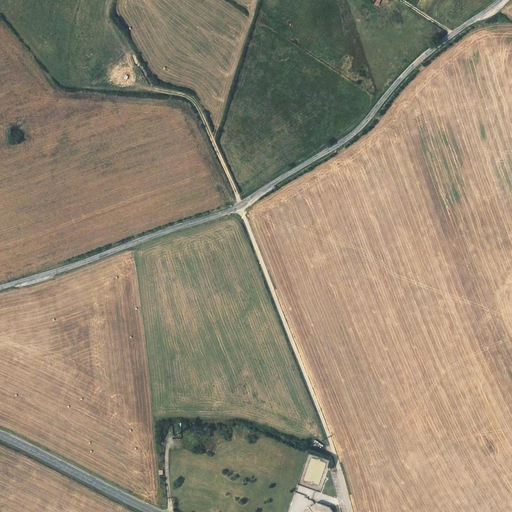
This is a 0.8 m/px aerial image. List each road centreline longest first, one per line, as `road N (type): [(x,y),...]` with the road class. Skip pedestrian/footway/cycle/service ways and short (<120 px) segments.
road 1 (unclassified): [(501,0),(427,52),(363,124),(239,206),(0,289)]
road 2 (track): [(152,89),(190,98),(199,110),(340,472)]
road 3 (tertiary): [(154,511),(0,434)]
